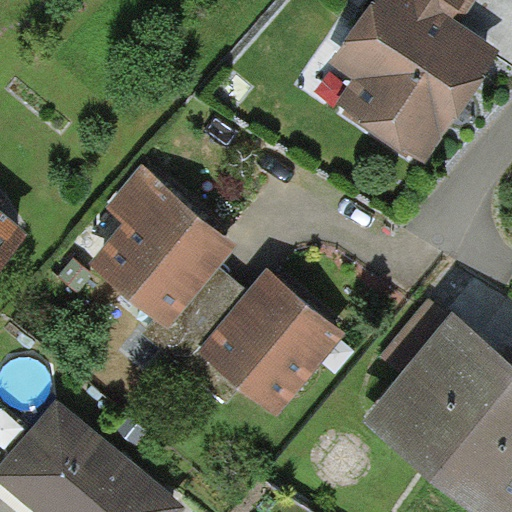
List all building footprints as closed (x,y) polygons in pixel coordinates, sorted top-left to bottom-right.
[(427,0),(372,0),(330,62),(354,79),(338,103),(347,110),(343,113),(407,158),(409,154),(425,163),(500,50),(484,39),(463,24),(427,0)] [(478,0),(427,0),(463,24),(478,0)] [(237,244),(142,164),(107,208),(124,222),(90,262),(157,318),(169,328),(220,266),(229,255),(237,244)] [(0,267),(28,233),(0,210),(0,267)] [(249,291),(220,266),(169,328),(157,318),(145,333),(228,402),(242,385),(202,350),(249,291)] [(346,332),(269,267),(258,281),(249,291),(202,350),(242,385),(277,416),(346,332)] [(404,373),(453,313),(432,295),(383,356),(404,373)] [(511,511),(511,361),(453,313),(404,373),(363,419),(474,511),(511,511)] [(183,511),(188,507),(58,398),(0,465),(0,482),(37,511),(183,511)]
